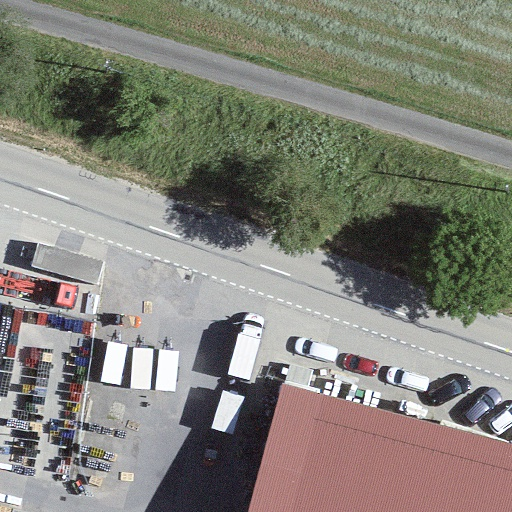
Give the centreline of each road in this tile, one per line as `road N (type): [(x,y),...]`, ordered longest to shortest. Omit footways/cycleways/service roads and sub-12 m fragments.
road 1 (secondary): [(511,353),(0,177)]
road 2 (track): [(0,7),(511,154)]
